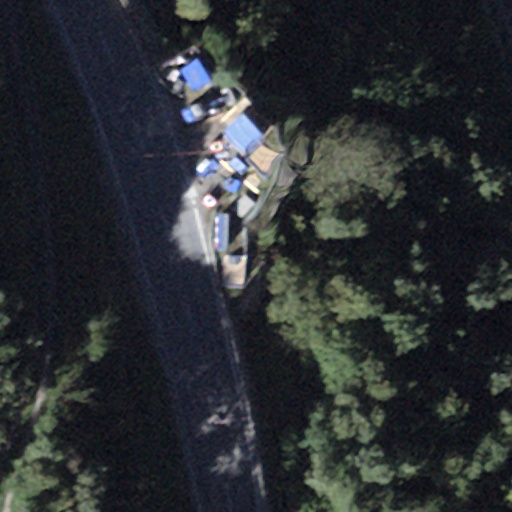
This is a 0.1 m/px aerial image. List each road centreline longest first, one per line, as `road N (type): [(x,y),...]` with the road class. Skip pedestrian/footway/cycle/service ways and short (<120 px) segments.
road 1 (primary): [(88,0),(171,226),(228,511)]
road 2 (track): [(0,448),(34,349),(4,0)]
